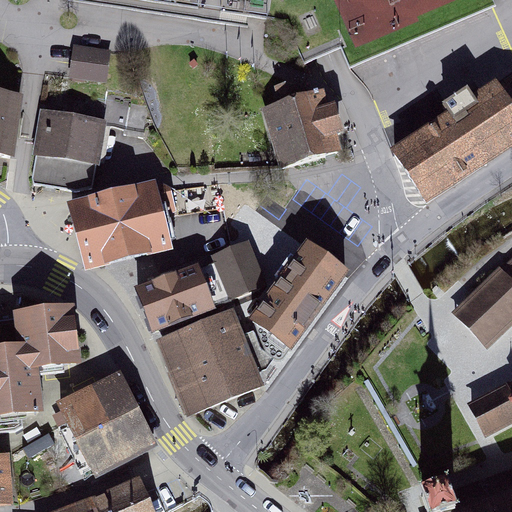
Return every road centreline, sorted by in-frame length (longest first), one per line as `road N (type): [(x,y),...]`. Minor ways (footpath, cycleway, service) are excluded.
road 1 (residential): [(212,473),(392,253),(511,163)]
road 2 (secondary): [(10,264),(58,275),(106,313),(184,448)]
road 3 (unclassified): [(348,92),(511,26)]
road 4 (residential): [(184,448),(43,511)]
